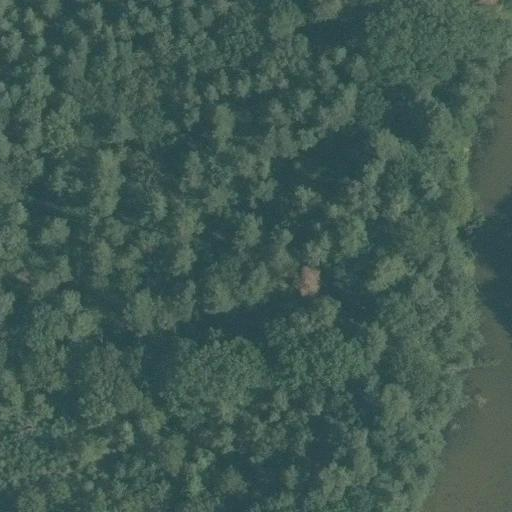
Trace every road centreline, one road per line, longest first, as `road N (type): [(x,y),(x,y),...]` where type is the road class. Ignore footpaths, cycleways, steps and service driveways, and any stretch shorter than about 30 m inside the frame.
road 1 (track): [(310,511),(445,0)]
road 2 (track): [(278,0),(0,129)]
